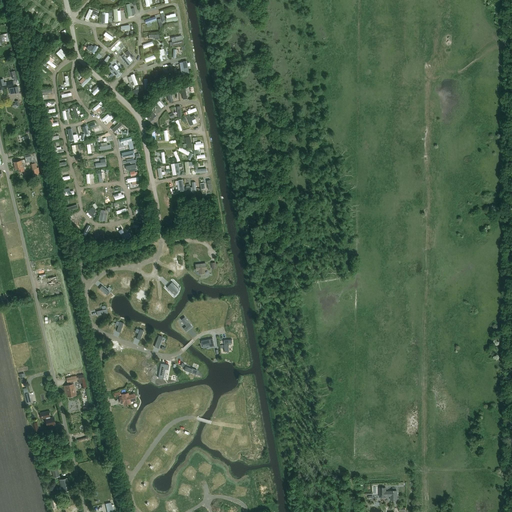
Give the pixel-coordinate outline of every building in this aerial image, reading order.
[(130,3),(126,4),(129,15),(136,14),(134,7),(131,8),(130,3)] [(90,8),(85,17),(90,19),(94,10),(90,8)] [(122,20),(121,10),(125,10),(125,8),(114,8),(114,21),(122,20)] [(105,35),(104,38),(108,41),(110,39),(112,40),(114,37),(106,31),(104,34),(105,35)] [(179,40),(178,36),(169,37),(170,45),(184,43),(183,39),(179,40)] [(119,39),(111,47),(113,50),(119,44),(122,47),(124,45),(119,39)] [(129,46),(132,51),(135,49),(130,40),(125,43),(127,47),(129,46)] [(92,44),(89,49),(95,53),(99,46),(95,44),(94,46),(92,44)] [(62,58),(67,53),(62,48),(57,52),(62,58)] [(105,65),(112,57),(108,54),(102,62),(105,65)] [(50,55),(47,58),(50,60),(48,62),(55,68),(57,65),(52,62),(55,59),(50,55)] [(114,59),(108,66),(112,69),(118,62),(114,59)] [(133,74),(130,76),(135,83),(138,82),(133,74)] [(84,85),(90,80),(86,75),(80,81),(84,85)] [(0,89),(5,88),(14,86),(13,81),(5,83),(6,85),(4,85),(3,80),(0,80),(0,89)] [(96,86),(91,90),(96,94),(100,90),(96,86)] [(82,97),(84,100),(91,95),(89,92),(82,97)] [(100,106),(104,103),(102,101),(94,107),(98,113),(102,110),(100,106)] [(72,108),(76,118),(80,116),(77,107),(72,108)] [(157,116),(152,108),(146,112),(150,120),(157,116)] [(190,125),(197,122),(196,118),(199,116),(197,111),(186,115),(190,125)] [(107,120),(108,122),(113,118),(109,113),(102,118),(104,122),(107,120)] [(50,125),(58,125),(58,122),(53,122),(53,115),(46,116),(47,123),(50,123),(50,125)] [(166,126),(172,124),(168,115),(165,116),(166,119),(164,120),(166,126)] [(120,121),(112,129),(115,132),(123,124),(120,121)] [(84,137),(92,134),(88,124),(82,126),(84,132),(80,133),(82,140),(85,139),(84,137)] [(185,137),(186,143),(183,144),(184,148),(193,146),(191,136),(185,137)] [(134,148),(132,137),(121,139),(121,143),(123,142),(124,145),(129,144),(130,149),(134,148)] [(135,149),(121,152),(122,158),(136,155),(135,149)] [(37,174),(40,174),(38,168),(36,168),(35,163),(31,164),(30,162),(37,161),(35,153),(25,155),(27,167),(31,166),(32,170),(33,175),(34,175),(34,177),(37,177),(37,174)] [(19,172),(24,171),(21,159),(13,161),(15,170),(18,169),(19,172)] [(183,161),(171,164),(173,174),(180,173),(179,167),(183,166),(183,161)] [(118,204),(115,205),(118,213),(127,211),(126,207),(120,209),(118,204)] [(99,219),(106,221),(108,210),(102,209),(99,219)] [(82,215),(74,220),(77,223),(84,218),(82,215)] [(112,229),(117,242),(122,240),(117,228),(112,229)] [(205,264),(196,265),(196,270),(199,270),(199,273),(204,273),(204,269),(206,269),(205,264)] [(48,285),(58,283),(56,276),(47,279),(48,285)] [(67,397),(76,395),(73,384),(64,386),(66,395),(67,395),(67,397)] [(128,396),(128,393),(123,394),(124,397),(121,397),(122,403),(124,402),(125,404),(130,403),(129,401),(133,400),(131,395),(128,396)] [(47,428),(50,427),(50,426),(55,424),(54,418),(50,419),(48,412),(40,414),(41,419),(46,418),(46,420),(47,428)] [(63,491),(70,490),(68,478),(60,480),(63,491)] [(379,487),(379,497),(386,497),(391,497),(391,500),(397,500),(397,491),(391,491),(386,491),(386,487),(379,487)] [(107,511),(114,511),(112,501),(105,503),(107,511)]
